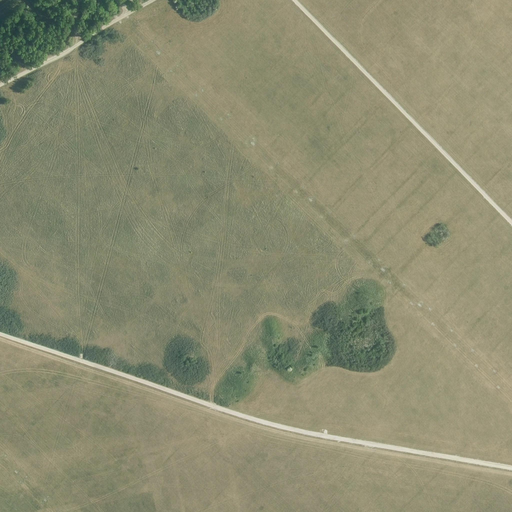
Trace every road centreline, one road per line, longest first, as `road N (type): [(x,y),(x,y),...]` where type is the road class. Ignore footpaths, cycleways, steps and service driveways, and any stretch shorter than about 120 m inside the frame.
road 1 (track): [(511,468),(299,432),(0,333)]
road 2 (track): [(294,0),(511,225)]
road 3 (track): [(0,88),(158,0)]
